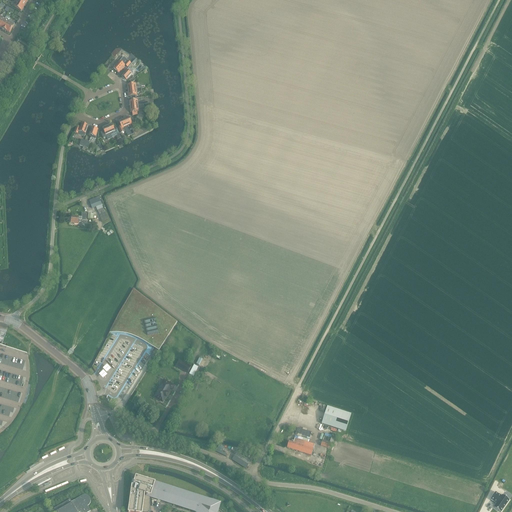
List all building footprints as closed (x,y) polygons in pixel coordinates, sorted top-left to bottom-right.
[(22,10),(24,7),(15,2),(12,6),(21,11),(22,9),(22,10)] [(5,19),(0,26),(0,27),(2,28),(1,29),(4,31),(9,21),(11,19),(6,17),(5,19)] [(9,21),(4,31),(7,32),(8,32),(9,33),(12,29),(13,29),(16,25),(9,21)] [(14,44),(27,51),(30,46),(24,42),(17,39),(14,44)] [(39,60),(26,52),(23,57),(36,64),(39,60)] [(119,62),(113,68),(118,73),(120,71),(121,71),(123,69),(123,68),(125,66),(127,68),(131,64),(134,61),(133,59),(130,56),(126,60),(124,57),(119,62)] [(129,68),(122,76),(126,80),(133,72),(131,70),(134,66),(133,66),(137,61),(135,59),(134,61),(131,64),(128,68),(129,68)] [(141,92),(141,89),(128,91),(129,96),(130,96),(130,99),(135,98),(135,96),(136,95),(136,91),(138,91),(138,92),(141,92)] [(131,101),(129,101),(130,107),(143,105),(146,105),(148,105),(148,101),(143,102),(143,103),(140,103),(137,103),(137,100),(136,100),(135,98),(130,99),(131,101)] [(143,108),(143,105),(130,107),(131,112),(132,112),(132,115),(137,115),(137,112),(138,111),(138,107),(140,107),(140,108),(143,108)] [(124,119),(131,135),(134,134),(131,126),(130,127),(130,125),(135,123),(133,118),(129,119),(129,117),(124,119)] [(124,132),(122,128),(123,127),(128,137),(131,135),(124,119),(119,121),(121,127),(118,128),(121,133),(124,132)] [(75,131),(75,132),(78,133),(77,134),(82,136),(84,136),(85,135),(88,126),(81,124),(80,127),(79,128),(77,127),(75,131)] [(109,125),(107,126),(112,138),(116,136),(117,139),(121,138),(119,135),(118,132),(117,128),(114,130),(112,124),(109,125)] [(107,140),(112,138),(107,126),(104,127),(105,127),(102,128),(104,131),(101,132),(101,133),(103,138),(106,137),(107,140)] [(97,133),(98,130),(92,127),(89,136),(91,136),(91,138),(95,139),(97,133)] [(89,200),(90,203),(92,208),(101,205),(99,199),(98,196),(89,200)] [(103,208),(97,211),(102,222),(107,220),(103,208)] [(71,217),(71,223),(74,223),(74,224),(78,224),(78,222),(81,222),(81,221),(86,221),(86,214),(82,214),(82,218),(79,218),(79,217),(71,217)] [(170,333),(177,322),(133,289),(119,314),(112,326),(113,327),(121,332),(124,332),(126,333),(129,334),(131,334),(133,335),(136,336),(140,338),(142,339),(144,340),(146,341),(148,343),(151,345),(154,347),(155,347),(165,330),(170,333)] [(159,350),(170,333),(165,330),(155,347),(159,350)] [(179,360),(175,367),(187,373),(191,366),(179,360)] [(111,368),(107,364),(102,368),(106,372),(111,368)] [(194,365),(189,374),(193,376),(198,367),(194,365)] [(107,374),(103,370),(99,374),(103,378),(107,374)] [(163,402),(165,397),(166,397),(168,394),(168,393),(170,389),(172,390),(172,389),(173,387),(174,387),(174,386),(164,380),(154,397),(163,402)] [(327,406),(321,424),(345,432),(351,414),(327,406)] [(320,446),(327,448),(330,449),(331,444),(333,444),(335,439),(331,438),(324,436),(320,446)] [(302,441),(302,438),(299,437),(299,438),(298,438),(297,439),(295,438),(293,443),(289,441),(287,448),(311,456),(315,445),(302,441)] [(244,467),(248,460),(235,451),(230,458),(244,467)] [(147,502),(146,501),(147,501),(148,501),(148,500),(148,499),(147,498),(147,497),(147,495),(150,496),(164,501),(193,510),(194,511),(196,511),(199,511),(204,499),(167,487),(155,483),(155,482),(136,476),(134,480),(132,479),(131,485),(127,511),(148,511),(149,511),(150,510),(150,509),(150,505),(149,505),(148,504),(147,503),(147,502)] [(495,492),(490,499),(496,504),(493,508),(499,511),(500,511),(509,500),(502,495),(501,496),(495,492)] [(54,508),(55,511),(88,511),(90,511),(87,506),(88,506),(88,505),(89,505),(89,504),(90,504),(90,503),(90,502),(90,501),(90,500),(90,499),(90,498),(89,497),(88,496),(87,495),(86,495),(85,495),(84,495),(83,495),(82,495),(82,496),(71,502),(70,499),(54,508)] [(217,511),(216,511),(216,510),(217,510),(219,504),(204,499),(199,511),(217,511)] [(489,511),(495,504),(489,500),(480,511),(489,511)]
